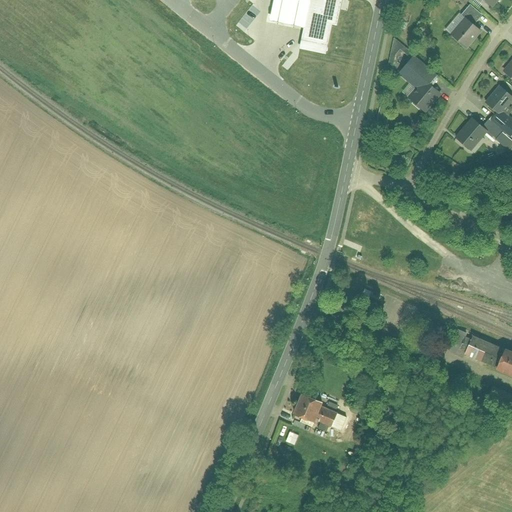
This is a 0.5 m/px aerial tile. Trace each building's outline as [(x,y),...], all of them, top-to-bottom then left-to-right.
[(302,32),(301,41),(327,46),(331,24),(337,25),(341,0),(270,0),(266,25),(302,32)] [(472,8),(451,34),(471,51),(484,35),(474,26),(482,16),(472,8)] [(418,84),(408,97),(430,115),(443,98),(425,83),(435,71),(420,59),(407,75),(418,84)] [(511,135),(511,134),(503,127),(510,119),(502,113),(511,100),(511,94),(500,85),(486,102),(493,107),(480,122),(478,120),(459,142),(472,153),(489,133),(494,138),(504,146),(511,135)] [(461,331),(455,346),(465,350),(472,336),(461,331)] [(511,352),(472,334),(464,353),(511,375),(511,352)] [(324,404),(302,395),(293,417),(314,425),(318,415),(335,422),(339,412),(323,406),(324,404)]
